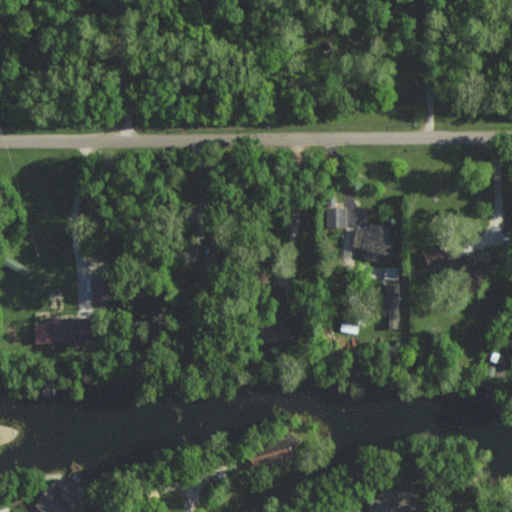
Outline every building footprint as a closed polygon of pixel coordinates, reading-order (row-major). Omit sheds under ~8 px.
[(343,226),(343,206),(323,207),(324,227),(343,226)] [(352,227),(349,247),(386,253),(390,226),(367,223),(366,229),(352,227)] [(421,251),(422,263),(436,261),(435,249),(421,251)] [(478,265),(469,268),(464,255),(445,261),(455,292),(484,282),(478,265)] [(386,327),(397,327),(398,284),(387,283),(386,327)] [(30,323),(31,342),(71,340),(70,321),(57,321),(57,317),(41,318),(41,323),(30,323)] [(254,323),(254,343),(285,342),(284,322),(254,323)] [(242,448),(245,464),(288,458),(285,441),(242,448)] [(28,501),(38,511),(61,511),(68,506),(56,493),(58,490),(50,481),(28,501)] [(365,511),(406,511),(406,498),(366,496),(365,511)] [(356,511),(347,500),(332,511),(356,511)]
